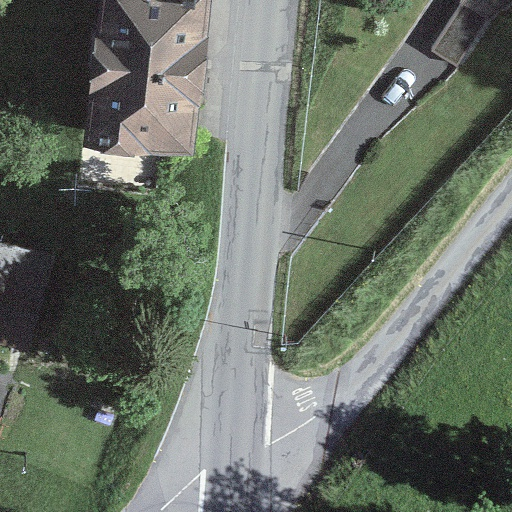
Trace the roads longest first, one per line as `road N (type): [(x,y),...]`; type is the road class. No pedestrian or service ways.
road 1 (secondary): [(230,459),(261,0)]
road 2 (unclassified): [(511,192),(350,389),(266,445),(230,459)]
